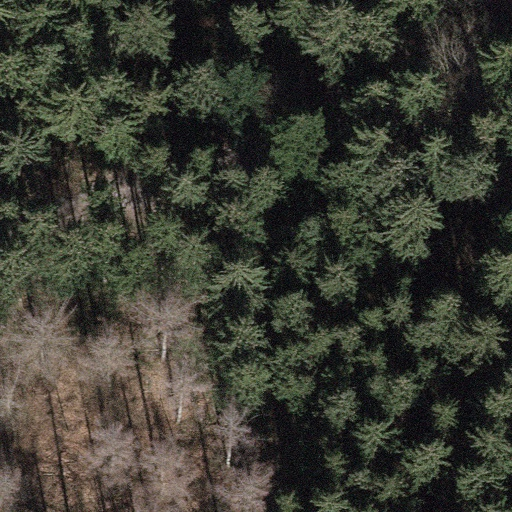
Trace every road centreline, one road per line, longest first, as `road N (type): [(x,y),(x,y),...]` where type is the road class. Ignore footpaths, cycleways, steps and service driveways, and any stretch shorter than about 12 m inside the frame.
road 1 (track): [(511,85),(0,237)]
road 2 (unknown): [(511,326),(439,511)]
